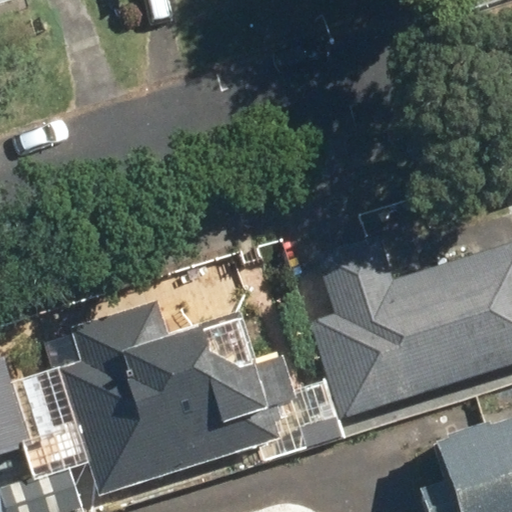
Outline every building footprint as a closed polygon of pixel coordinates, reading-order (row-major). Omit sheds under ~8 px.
[(291,400),(307,449),(342,438),(337,422),(511,365),(511,243),(415,274),(399,226),(348,242),(364,291),(331,302),(335,315),(305,325),(326,389),(291,400)] [(52,371),(93,499),(276,441),(266,410),(289,403),(276,360),(253,367),(236,314),(164,337),(153,302),(66,330),(77,363),(52,371)] [(0,452),(32,442),(5,357),(0,358),(0,452)] [(511,511),(511,417),(430,445),(442,480),(416,489),(423,511),(511,511)] [(0,487),(0,511),(70,511),(77,510),(64,468),(0,487)]
